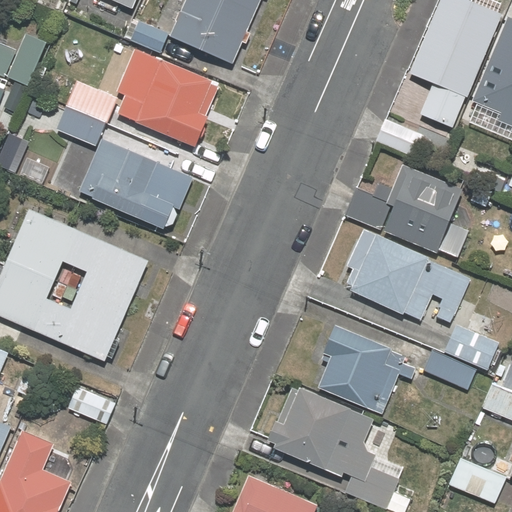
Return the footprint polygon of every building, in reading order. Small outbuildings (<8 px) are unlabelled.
[(106,0),(140,13),(144,0),(106,0)] [(264,0),(184,0),(170,37),(238,65),(264,0)] [(506,13),(476,0),(436,0),(405,74),(438,88),(432,102),(462,115),(467,104),(506,13)] [(511,15),(506,13),(467,104),(495,116),(490,127),(511,135),(511,15)] [(166,35),(137,23),(129,43),(158,55),(166,35)] [(18,50),(0,44),(0,97),(5,83),(30,91),(46,41),(23,34),(18,50)] [(192,153),(219,84),(144,55),(116,123),(192,153)] [(111,98),(72,83),(54,132),(93,147),(111,98)] [(429,137),(386,118),(374,146),(417,164),(429,137)] [(190,179),(100,139),(75,195),(165,236),(190,179)] [(439,168),(468,181),(479,155),(450,143),(439,168)] [(386,199),(356,186),(342,220),(360,228),(459,271),(474,238),(449,227),(465,190),(435,177),(402,163),(386,199)] [(28,208),(0,277),(0,318),(110,362),(151,257),(28,208)] [(360,228),(333,292),(420,330),(426,316),(457,330),(479,279),(459,271),(360,228)] [(418,361),(331,322),(315,360),(328,366),(316,395),(380,423),(401,378),(409,382),(418,361)] [(476,370),(491,376),(503,349),(457,330),(445,356),(476,370)] [(0,372),(9,349),(0,345),(0,372)] [(466,393),(476,370),(445,356),(429,349),(419,372),(466,393)] [(511,357),(499,386),(489,382),(476,410),(511,425),(511,357)] [(97,393),(68,382),(56,411),(105,430),(116,401),(97,393)] [(293,385),(265,448),(345,484),(337,501),(362,511),(405,511),(415,490),(394,481),(404,458),(371,444),(380,423),(316,395),(302,389),(293,385)] [(0,469),(17,427),(0,419),(0,469)] [(0,469),(0,511),(59,511),(83,453),(17,427),(0,469)] [(505,478),(456,457),(445,483),(493,504),(505,478)] [(248,474),(231,511),(317,511),(320,505),(248,474)]
